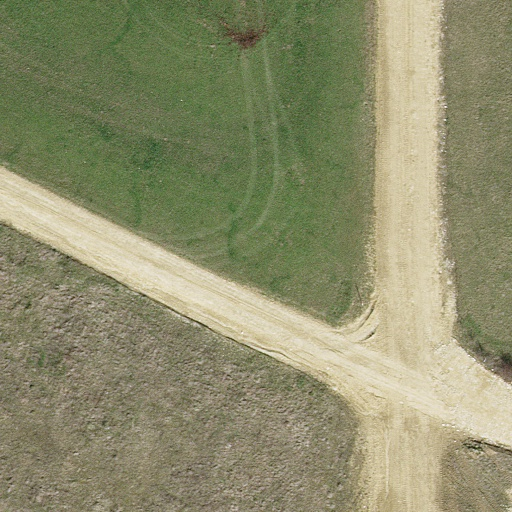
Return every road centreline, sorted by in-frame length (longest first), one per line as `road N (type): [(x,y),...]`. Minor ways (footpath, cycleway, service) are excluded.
road 1 (track): [(0,187),(250,321),(511,419)]
road 2 (track): [(401,511),(412,253),(407,0)]
